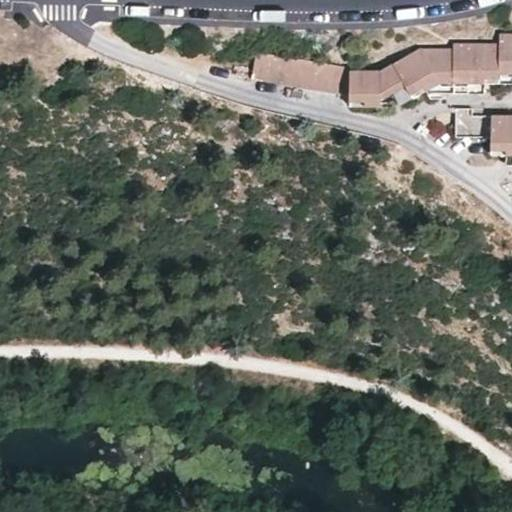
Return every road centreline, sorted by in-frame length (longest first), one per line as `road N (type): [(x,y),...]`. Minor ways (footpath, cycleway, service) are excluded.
road 1 (residential): [(70,0),(75,28),(183,76),(395,129)]
road 2 (residential): [(186,0),(325,0)]
road 3 (residential): [(395,129),(421,103),(511,97)]
